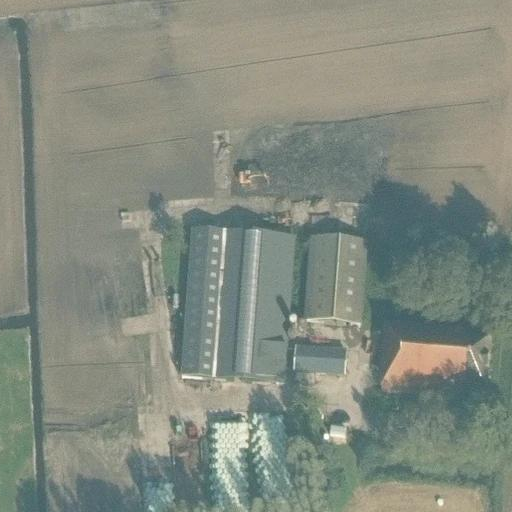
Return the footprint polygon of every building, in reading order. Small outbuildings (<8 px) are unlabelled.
[(294,241),(193,233),(183,379),(284,387),(294,241)] [(304,323),(361,328),(366,246),(310,241),(304,323)] [(459,395),(486,397),(491,336),(384,326),(380,373),(382,373),(381,394),(444,399),(444,397),(459,398),(459,395)] [(297,350),(296,375),(344,378),(346,354),(297,350)] [(347,447),(348,427),(314,425),(314,459),(343,460),(344,447),(347,447)] [(49,505),(49,511),(70,511),(70,503),(49,505)]
